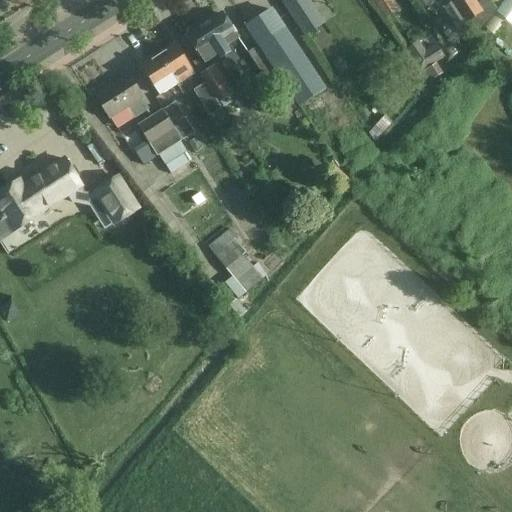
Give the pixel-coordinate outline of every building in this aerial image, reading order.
[(308,0),(286,0),(282,3),(305,37),(325,24),(308,0)] [(393,5),(390,0),(374,0),(382,12),(393,5)] [(415,0),(422,9),(430,4),(432,0),(415,0)] [(474,0),(451,0),(467,24),(483,14),(474,0)] [(511,0),(506,0),(501,7),(496,13),(511,25),(511,0)] [(442,9),(456,29),(465,23),(451,3),(442,9)] [(259,46),(284,83),(300,107),(326,90),(283,27),(272,10),(246,27),(257,44),(259,46)] [(187,37),(205,64),(219,55),(221,58),(230,52),(226,46),(238,38),(222,14),(187,37)] [(418,41),(406,50),(421,72),(423,72),(436,63),(444,58),(436,44),(425,51),(418,41)] [(175,45),(159,55),(177,85),(194,74),(175,45)] [(274,90),(284,83),(259,46),(248,53),(274,90)] [(177,85),(159,55),(141,66),(160,96),(177,85)] [(206,83),(220,103),(234,94),(215,66),(201,75),(206,83)] [(131,73),(128,75),(114,84),(115,85),(97,97),(96,95),(95,96),(110,119),(116,129),(151,110),(144,98),(146,97),(131,73)] [(206,83),(194,91),(211,116),(223,108),(220,103),(206,83)] [(174,103),(162,110),(182,141),(194,133),(184,118),(174,103)] [(162,110),(138,126),(147,142),(134,150),(144,165),(159,156),(165,165),(186,152),(180,142),(182,141),(162,110)] [(196,139),(188,143),(195,154),(202,149),(196,139)] [(0,241),(13,233),(27,224),(42,215),(39,210),(60,197),(61,199),(66,195),(80,186),(81,186),(75,176),(65,159),(42,174),(44,177),(26,189),(20,180),(0,193),(0,212),(3,217),(0,218),(0,241)] [(335,168),(328,175),(340,187),(348,179),(335,168)] [(119,175),(92,192),(114,226),(141,209),(119,175)] [(200,193),(191,199),(197,208),(206,201),(200,193)] [(231,229),(209,248),(221,262),(232,276),(225,282),(238,298),(246,292),(266,277),(258,264),(253,268),(243,256),(246,253),(235,239),(238,237),(231,229)] [(275,235),(268,240),(274,247),(281,242),(275,235)] [(231,319),(216,311),(210,326),(224,333),(231,319)]
